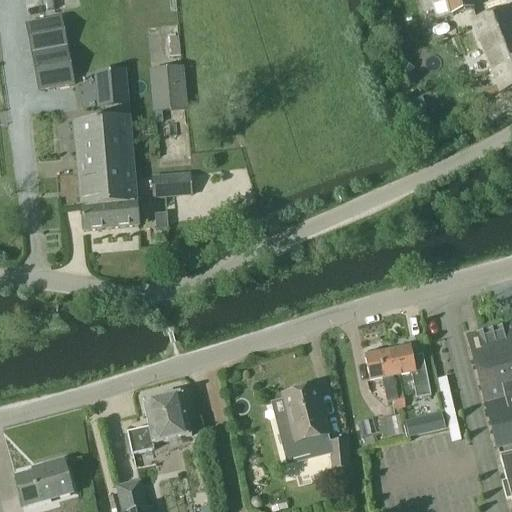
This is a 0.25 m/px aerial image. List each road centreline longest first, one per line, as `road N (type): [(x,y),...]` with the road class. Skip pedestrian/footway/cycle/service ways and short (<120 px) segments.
road 1 (unclassified): [(0,278),(116,293),(198,282),(511,132)]
road 2 (tertiary): [(0,421),(511,268)]
